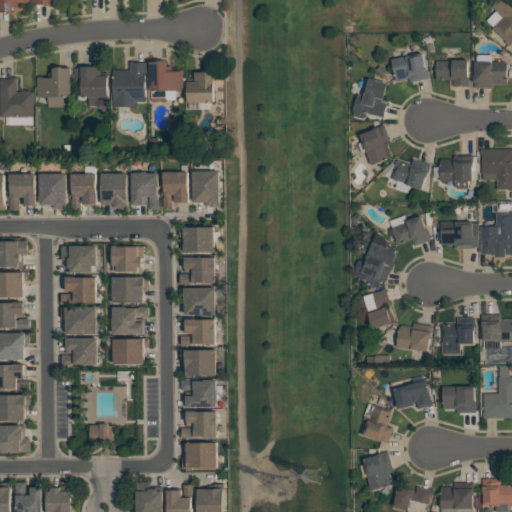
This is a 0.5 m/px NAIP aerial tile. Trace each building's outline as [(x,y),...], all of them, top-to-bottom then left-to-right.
[(0,0),(30,0),(30,3),(22,3),(22,2),(19,2),(19,7),(14,7),(14,12),(8,12),(0,12),(0,0)] [(511,43),(509,46),(505,41),(506,41),(499,33),(498,34),(492,29),(494,28),(493,27),(503,17),(492,5),(497,0),(511,0),(511,1),(511,43)] [(396,81),(392,59),(423,52),(426,67),(427,66),(429,78),(410,82),(409,78),(396,81)] [(469,59),(469,76),(470,76),(470,86),(462,86),(462,85),(461,85),(461,86),(454,86),(454,79),(436,79),(436,60),(453,60),(453,59),(469,59)] [(168,61),(168,71),(177,71),(177,70),(184,69),(184,90),(166,90),(166,97),(167,97),(167,101),(152,101),(152,90),(151,90),(150,61),(158,61),(158,60),(164,60),(164,61),(168,61)] [(137,106),(113,106),(113,69),(130,69),(130,61),(135,61),(135,62),(146,62),(146,73),(146,101),(137,101),(137,106)] [(507,84),(494,84),(494,88),(475,88),(475,82),(474,82),(474,75),(475,75),(475,61),(508,62),(507,84)] [(38,76),(44,76),(44,77),(49,77),(49,72),(54,72),(54,68),(57,68),(57,66),(64,66),(64,68),(72,68),(72,97),(65,97),(65,106),(49,106),(49,97),(38,97),(38,76)] [(109,72),(109,97),(102,97),(102,106),(89,106),(89,97),(82,97),(82,86),(77,86),(77,68),(81,67),(81,66),(102,66),(102,72),(109,72)] [(188,78),(195,78),(195,71),(215,71),(215,81),(215,102),(188,102),(188,78)] [(1,78),(11,78),(11,76),(18,76),(18,91),(24,91),(24,90),(30,90),(30,91),(34,91),(35,116),(1,116),(1,78)] [(388,83),(384,99),(382,98),(381,101),(387,103),(384,117),(367,113),(366,117),(365,117),(364,118),(352,115),(357,93),(364,95),(365,92),(366,92),(370,78),(388,83)] [(360,134),(374,129),(374,128),(385,124),(391,142),(388,144),(392,157),(371,164),(360,134)] [(511,189),(509,189),(509,188),(497,188),(497,179),(483,179),(483,173),(482,173),(482,156),(481,156),(481,148),(511,148),(511,189)] [(456,186),(456,180),(441,180),(441,158),(454,158),(454,154),(474,154),(474,156),(477,156),(478,170),(473,170),(473,180),(469,180),(469,188),(456,188),(456,186)] [(423,189),(407,185),(408,183),(392,179),(396,167),(395,167),(397,160),(412,165),(414,159),(431,164),(427,177),(426,176),(423,189)] [(190,171),(190,192),(191,192),(191,201),(190,201),(190,202),(178,202),(178,201),(176,201),(176,194),(173,194),(173,197),(174,197),(174,207),(165,207),(165,197),(165,193),(166,193),(166,184),(165,184),(165,171),(190,171)] [(195,171),(222,171),(222,207),(211,207),(211,205),(207,205),(207,202),(195,202),(195,171)] [(134,204),(134,173),(138,173),(138,172),(150,172),(150,173),(160,173),(160,186),(160,198),(161,198),(161,209),(150,209),(150,198),(151,198),(151,196),(149,196),(149,204),(134,204)] [(37,173),(37,204),(23,204),(23,197),(20,197),(20,199),(21,199),(21,209),(11,209),(11,199),(12,199),(12,186),(11,186),(11,173),(37,173)] [(42,173),(69,173),(69,209),(58,209),(58,208),(54,208),(54,204),(42,204),(42,173)] [(129,173),(129,202),(130,202),(130,209),(120,209),(120,208),(115,208),(115,204),(104,204),(103,173),(129,173)] [(98,174),(98,194),(99,194),(99,203),(98,203),(98,205),(85,205),(85,203),(85,196),(81,196),(81,199),(82,199),(82,209),(73,209),(73,199),(74,199),(74,196),(74,186),(73,186),(73,174),(98,174)] [(511,254),(506,254),(506,256),(495,256),(495,254),(482,254),(482,251),(479,251),(479,240),(480,240),(480,226),(496,226),(496,212),(511,212),(511,254)] [(392,227),(407,222),(406,220),(421,215),(426,228),(427,227),(431,240),(415,245),(412,239),(397,245),(395,240),(396,240),(392,227)] [(474,247),(455,247),(455,244),(442,244),(442,236),(438,236),(438,223),(441,223),(441,222),(473,221),(473,223),(479,223),(479,247),(474,247)] [(185,252),(185,236),(181,236),(181,226),(185,226),(185,225),(189,225),(189,226),(216,226),(216,252),(185,252)] [(0,266),(0,240),(28,240),(28,254),(24,254),(24,266),(0,266)] [(361,260),(365,261),(373,241),(396,249),(395,253),(397,253),(393,262),(392,262),(390,266),(392,267),(391,271),(390,270),(386,281),(383,280),(382,282),(376,282),(374,281),(374,283),(356,276),(356,268),(356,266),(356,264),(357,263),(358,261),(360,260),(361,260)] [(98,265),(93,265),(93,272),(67,272),(67,260),(62,260),(62,245),(98,245),(98,265)] [(114,271),(114,246),(145,246),(145,257),(143,257),(143,271),(114,271)] [(217,283),(204,283),(204,282),(196,282),(196,283),(191,283),(191,284),(180,284),(180,274),(191,274),(194,274),(194,272),(186,272),(186,257),(217,257),(217,283)] [(0,297),(0,272),(29,272),(29,282),(25,282),(25,289),(25,297),(0,297)] [(97,302),(87,302),(87,301),(72,301),(72,303),(62,303),(62,293),(72,293),(72,294),(74,294),(74,291),(67,291),(67,290),(66,290),(66,277),(67,277),(67,276),(78,276),(78,277),(97,277),(97,302)] [(150,276),(150,286),(148,286),(148,290),(145,290),(145,302),(114,302),(114,276),(150,276)] [(186,314),(186,302),(183,302),(183,297),(181,297),(181,288),(217,287),(217,314),(186,314)] [(372,327),(368,313),(369,313),(364,295),(382,290),(381,289),(386,287),(390,301),(385,303),(385,302),(381,303),(382,307),(387,306),(392,323),(387,324),(387,323),(372,327)] [(0,328),(0,302),(25,302),(25,309),(26,309),(26,316),(18,316),(18,319),(20,319),(20,318),(31,318),(31,328),(20,328),(15,328),(15,327),(8,327),(8,328),(0,328)] [(62,307),(98,306),(98,334),(67,334),(67,321),(63,321),(63,317),(62,317),(62,307)] [(114,333),(114,330),(113,330),(113,318),(114,318),(114,306),(128,306),(128,307),(139,307),(139,306),(150,306),(150,317),(139,317),(139,316),(137,316),(137,318),(145,318),(145,333),(114,333)] [(511,340),(502,340),(502,341),(497,341),(497,340),(484,340),(483,326),(482,326),(482,314),(502,314),(502,318),(511,318),(511,340)] [(442,324),(457,324),(457,317),(475,317),(475,330),(474,330),(475,343),(460,343),(461,353),(443,354),(442,324)] [(217,344),(205,344),(205,343),(192,343),(192,345),(182,345),(182,335),(192,335),(192,336),(195,336),(195,333),(187,333),(187,332),(186,332),(186,320),(187,320),(187,319),(217,319),(217,344)] [(429,351),(397,347),(400,327),(401,325),(413,326),(414,322),(433,325),(432,338),(430,338),(429,351)] [(31,343),(29,343),(29,347),(26,347),(26,359),(0,359),(0,332),(31,332),(31,343)] [(98,338),(98,342),(99,342),(99,354),(98,354),(98,364),(85,364),(85,363),(76,363),(76,364),(73,364),(73,365),(62,365),(62,355),(73,355),(75,355),(75,353),(67,353),(67,338),(98,338)] [(114,338),(150,338),(150,347),(146,347),(146,351),(145,351),(145,355),(146,355),(146,363),(115,363),(114,338)] [(218,349),(218,375),(187,375),(187,364),(183,364),(183,359),(182,360),(182,349),(218,349)] [(0,364),(15,364),(15,363),(26,363),(26,364),(27,364),(27,377),(26,377),(26,378),(18,378),(18,382),(21,382),(21,380),(31,380),(31,389),(21,389),(21,388),(18,388),(18,389),(17,389),(17,388),(8,388),(8,389),(0,389),(0,364)] [(511,417),(483,418),(483,412),(485,412),(485,409),(483,410),(482,406),(485,406),(484,393),(499,393),(499,377),(500,377),(499,366),(510,365),(510,376),(511,376),(511,417)] [(218,380),(218,391),(219,391),(219,402),(218,402),(218,407),(187,407),(187,392),(195,392),(195,389),(193,389),(193,390),(182,390),(182,380),(193,380),(193,381),(204,381),(204,380),(218,380)] [(398,409),(397,403),(398,403),(394,388),(404,385),(404,384),(408,383),(409,384),(427,380),(430,391),(429,392),(431,399),(432,399),(434,404),(418,408),(416,401),(415,402),(415,405),(398,409)] [(476,412),(457,412),(457,408),(444,408),(443,386),(475,386),(476,400),(476,412)] [(0,394),(31,394),(31,404),(30,405),(30,409),(26,409),(27,420),(0,420),(0,394)] [(364,434),(374,403),(393,409),(388,425),(394,427),(388,443),(381,441),(381,442),(376,440),(376,438),(364,434)] [(218,411),(218,437),(207,437),(207,436),(198,436),(198,437),(195,437),(195,436),(193,436),(193,437),(183,437),(183,428),(193,428),(195,428),(195,426),(187,426),(187,411),(218,411)] [(91,441),(90,423),(110,423),(110,425),(115,425),(115,441),(110,441),(110,443),(101,443),(101,441),(91,441)] [(0,452),(0,425),(26,425),(26,438),(31,438),(31,452),(0,452)] [(183,458),(188,458),(188,455),(188,450),(187,443),(218,442),(219,467),(189,467),(189,468),(183,468),(183,458)] [(364,458),(378,455),(377,454),(389,451),(394,470),(390,471),(393,484),(371,490),(367,475),(368,475),(364,458)] [(484,504),(484,491),(483,491),(483,478),(501,478),(501,484),(511,484),(511,504),(510,504),(510,503),(501,503),(501,505),(493,505),(493,504),(484,504)] [(138,511),(138,479),(151,479),(151,486),(164,486),(164,490),(164,511),(138,511)] [(13,482),(13,487),(12,487),(12,511),(0,511),(0,484),(3,484),(3,482),(13,482)] [(17,511),(17,505),(18,505),(18,495),(17,495),(17,492),(16,492),(16,482),(27,482),(27,492),(26,492),(26,495),(29,495),(29,487),(44,487),(44,511),(17,511)] [(441,511),(441,486),(454,486),(454,482),(474,482),(474,488),(474,494),(473,494),(473,511),(441,511)] [(169,511),(169,500),(168,500),(168,490),(169,490),(169,488),(182,488),(182,490),(183,490),(183,497),(187,497),(187,494),(186,494),(186,484),(194,484),(194,494),(193,494),(193,497),(194,497),(194,498),(193,498),(193,507),(194,507),(194,511),(169,511)] [(225,484),(225,511),(199,511),(199,488),(210,488),(210,486),(215,486),(215,484),(225,484)] [(74,511),(48,511),(48,487),(62,487),(62,486),(73,486),(73,511),(74,511)] [(394,506),(397,493),(396,493),(397,486),(415,490),(414,493),(415,493),(417,486),(433,489),(432,495),(431,495),(427,511),(417,511),(408,510),(394,506)]
